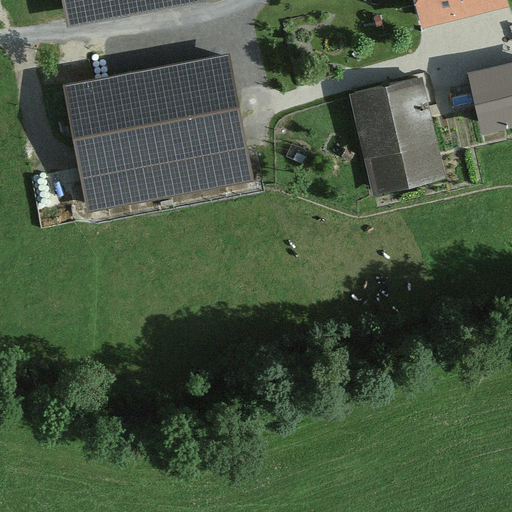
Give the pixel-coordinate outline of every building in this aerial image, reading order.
[(69,0),(71,10),(127,0),(69,0)] [(423,0),(425,11),(472,0),(423,0)] [(231,58),(75,89),(99,214),(256,184),(231,58)] [(511,65),(481,73),(493,126),(511,121),(511,65)] [(425,81),(359,96),(381,193),(447,179),(425,81)] [(473,143),(484,140),(475,111),(464,114),(473,143)]
